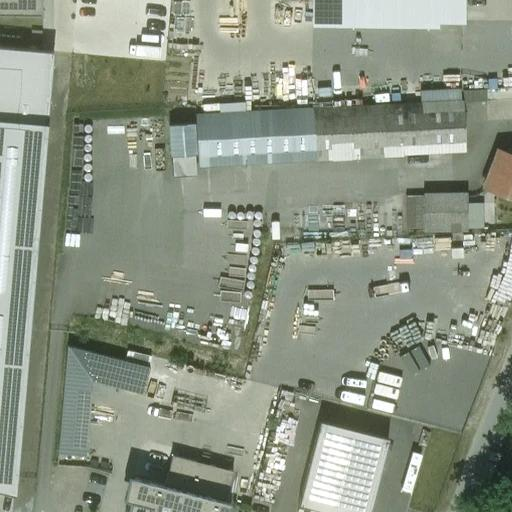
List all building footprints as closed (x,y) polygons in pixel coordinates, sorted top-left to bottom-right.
[(41,0),(0,0),(0,14),(41,15),(41,0)] [(434,0),(315,0),(315,13),(434,15),(434,0)] [(462,0),(434,0),(434,15),(434,19),(462,20),(462,0)] [(0,47),(0,119),(45,123),(52,52),(0,47)] [(421,105),(195,116),(197,164),(465,151),(463,103),(460,103),(460,90),(420,92),(421,105)] [(486,90),(463,91),(463,103),(486,102),(486,90)] [(0,490),(13,494),(45,123),(0,119),(0,490)] [(192,124),(169,126),(171,156),(194,154),(192,124)] [(496,150),(482,187),(511,198),(511,155),(509,155),(496,150)] [(465,203),(465,193),(424,193),(424,196),(424,228),(424,231),(466,231),(466,229),(465,203)] [(333,195),(280,197),(280,212),(334,210),(333,195)] [(406,229),(424,228),(424,196),(405,196),(406,229)] [(465,203),(466,229),(482,229),(482,203),(465,203)] [(347,229),(394,229),(394,204),(347,204),(347,229)] [(87,456),(93,383),(143,394),(150,367),(67,346),(58,454),(87,456)] [(319,421),(298,505),(308,508),(324,511),(369,511),(388,439),(319,421)] [(232,471),(174,456),(167,485),(129,475),(122,500),(129,502),(126,511),(227,511),(231,498),(226,497),(232,471)]
